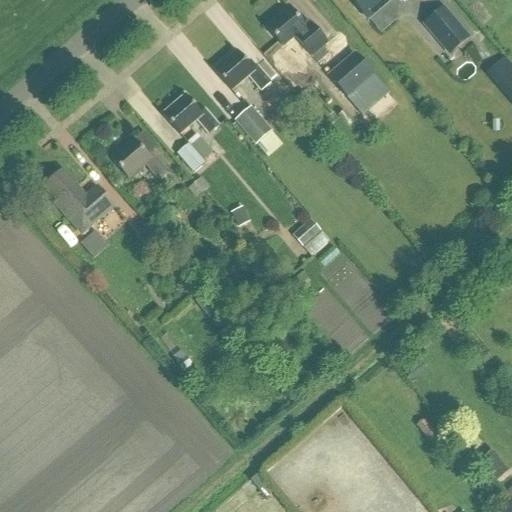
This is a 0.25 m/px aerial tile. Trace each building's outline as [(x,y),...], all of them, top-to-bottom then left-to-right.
[(349,0),(367,21),(392,0),(398,0),(401,3),(404,0),(349,0)] [(289,10),(266,29),(283,49),(294,39),(311,59),(317,66),(328,57),(322,50),(327,45),(308,23),(303,27),(289,10)] [(442,10),(424,26),(450,56),(468,40),(442,10)] [(251,71),(237,54),(214,73),(231,93),(248,78),(260,93),(270,85),(255,67),(251,71)] [(354,54),(326,78),(345,101),(374,77),(354,54)] [(486,70),(511,102),(511,67),(503,56),(486,70)] [(311,103),(304,93),(291,104),(299,113),(311,103)] [(200,115),(185,98),(162,117),(179,137),(197,122),(209,136),(218,129),(203,112),(200,115)] [(235,125),(256,150),(273,136),(251,111),(235,125)] [(148,159),(134,142),(110,161),(128,181),(145,166),(157,180),(166,172),(152,155),(148,159)] [(207,169),(191,148),(178,159),(194,179),(207,169)] [(63,173),(44,189),(57,204),(55,206),(81,237),(114,209),(97,189),(85,199),(63,173)] [(188,190),(195,199),(209,188),(201,180),(188,190)] [(162,240),(147,222),(136,231),(151,249),(162,240)] [(295,237),(314,259),(332,243),(314,222),(295,237)] [(93,232),(79,244),(91,258),(105,246),(93,232)] [(178,366),(187,378),(195,371),(192,367),(193,366),(188,359),(178,366)] [(495,453),(482,463),(498,482),(510,471),(495,453)]
